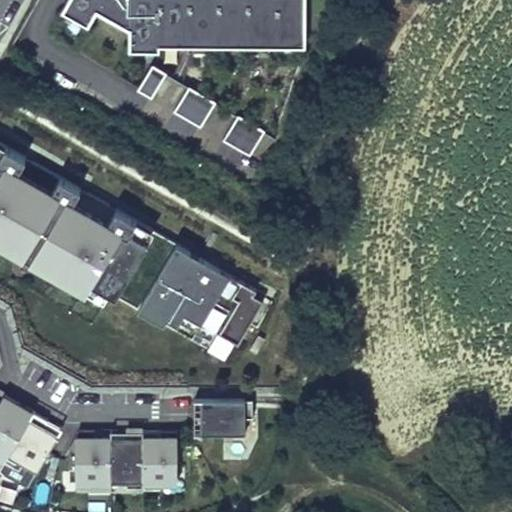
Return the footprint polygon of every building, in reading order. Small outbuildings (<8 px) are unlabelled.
[(305,43),(305,0),(68,0),(66,5),(93,20),(97,13),(128,30),(127,47),(157,47),(158,42),(305,43)] [(93,20),(66,5),(62,13),(88,28),(93,20)] [(147,98),(160,74),(160,72),(146,65),(132,91),(147,98)] [(197,125),(210,100),(211,99),(183,84),(170,110),(197,125)] [(248,151),(261,127),(262,125),(234,111),(221,137),(248,151)] [(136,220),(0,141),(0,230),(108,293),(115,297),(145,244),(128,234),(136,220)] [(145,244),(154,230),(136,220),(128,234),(145,244)] [(108,293),(0,230),(0,241),(103,301),(108,293)] [(237,343),(263,299),(253,293),(256,288),(175,242),(137,309),(163,324),(166,318),(176,324),(179,320),(183,312),(214,330),(237,343)] [(214,330),(183,312),(179,320),(210,338),(214,330)] [(256,352),(264,338),(257,334),(249,348),(256,352)] [(0,449),(8,454),(30,416),(15,408),(19,401),(5,393),(0,401),(0,449)] [(245,432),(245,416),(253,416),(253,397),(194,397),(194,416),(202,416),(202,432),(245,432)] [(33,410),(19,401),(15,408),(30,416),(33,410)] [(37,470),(59,433),(44,424),(48,418),(33,410),(30,416),(8,454),(4,460),(19,469),(23,462),(37,470)] [(63,426),(48,418),(44,424),(59,433),(63,426)] [(111,480),(111,436),(93,436),(93,429),(80,429),(70,447),(70,480),(76,480),(111,480)] [(144,487),(144,429),(126,429),(126,436),(111,436),(111,480),(126,480),(126,487),(144,487)] [(177,480),(177,436),(161,436),(161,429),(144,429),(144,487),(161,487),(161,480),(177,480)] [(111,491),(111,480),(76,480),(76,491),(111,491)]
